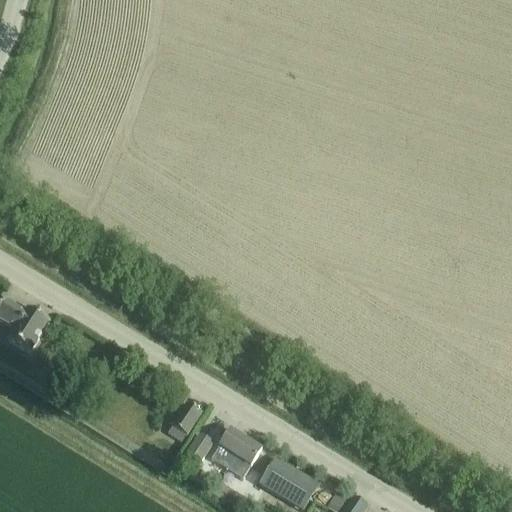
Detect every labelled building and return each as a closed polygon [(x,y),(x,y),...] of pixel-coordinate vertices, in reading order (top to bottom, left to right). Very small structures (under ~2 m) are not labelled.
[(30,357),(50,325),(28,312),(26,315),(6,303),(0,312),(0,323),(15,332),(8,344),(30,357)] [(182,448),(202,417),(187,407),(166,437),(182,448)] [(250,473),(261,456),(231,437),(220,454),(250,473)] [(199,438),(186,459),(200,468),(213,447),(199,438)] [(264,481),(259,489),(296,511),(304,511),(308,507),(264,481)] [(366,511),(353,503),(347,511),(366,511)]
